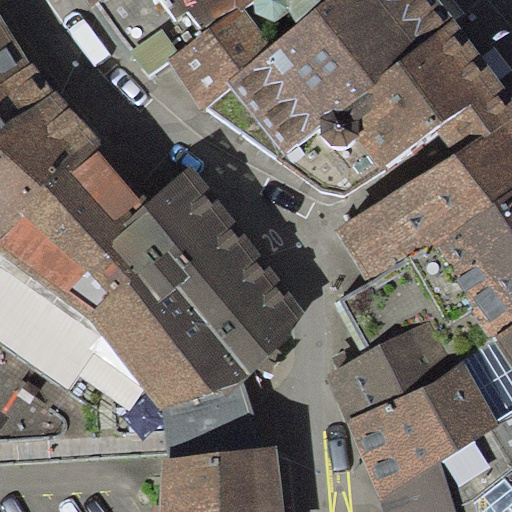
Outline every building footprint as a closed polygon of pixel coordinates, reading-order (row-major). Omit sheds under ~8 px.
[(95,0),(131,51),(163,28),(181,52),(241,3),(244,6),(253,0),(95,0)] [(296,23),(282,0),(253,0),(244,6),(241,3),(181,52),(167,62),(206,109),(233,86),(228,80),(296,23)] [(454,18),(439,0),(326,0),(296,23),(228,80),(233,86),(206,109),(277,158),(454,18)] [(282,0),(296,23),(326,0),(282,0)] [(30,64),(0,13),(0,132),(56,91),(33,61),(30,64)] [(511,95),(510,94),(454,18),(277,158),(320,188),(344,192),(434,128),(444,140),(454,152),(511,113),(511,95)] [(181,52),(163,28),(131,51),(150,75),(167,62),(181,52)] [(145,204),(56,91),(0,132),(0,253),(90,319),(136,270),(110,242),(125,227),(123,223),(145,204)] [(511,187),(511,113),(454,152),(335,230),(369,281),(511,187)] [(306,311),(192,166),(145,204),(123,223),(125,227),(110,242),(136,270),(90,319),(162,409),(245,382),(306,311)] [(511,187),(369,281),(341,299),(368,350),(326,377),(348,419),(379,499),(497,420),(463,363),(494,336),(511,323),(511,187)] [(511,323),(494,336),(511,363),(511,323)] [(511,409),(511,363),(494,336),(463,363),(497,420),(511,409)] [(167,452),(167,457),(262,446),(259,429),(245,382),(162,409),(167,439),(167,452)] [(511,409),(497,420),(379,499),(382,511),(477,511),(475,500),(504,476),(507,480),(511,476),(511,409)] [(284,511),(277,445),(262,446),(167,457),(162,459),(160,504),(156,505),(155,511),(284,511)] [(511,511),(511,485),(507,480),(504,476),(475,500),(477,511),(511,511)]
